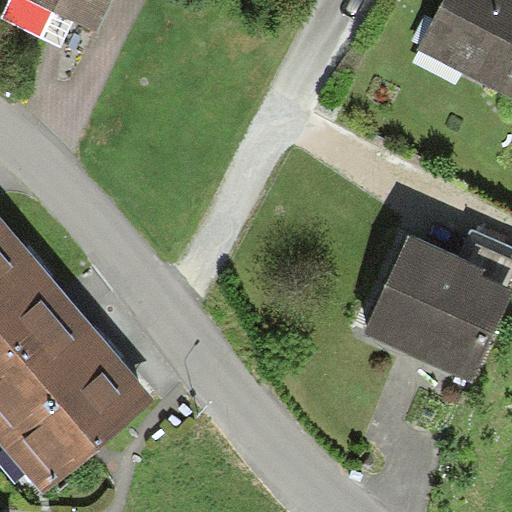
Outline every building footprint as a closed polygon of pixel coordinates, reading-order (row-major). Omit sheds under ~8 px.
[(110,0),(12,0),(4,19),(64,48),(78,19),(97,28),(110,0)] [(511,0),(444,0),(420,46),(511,93),(511,0)] [(466,261),(511,284),(511,237),(484,223),(466,261)] [(0,230),(0,440),(43,490),(148,397),(0,230)] [(414,236),(369,327),(478,381),(511,313),(511,284),(466,261),(414,236)]
